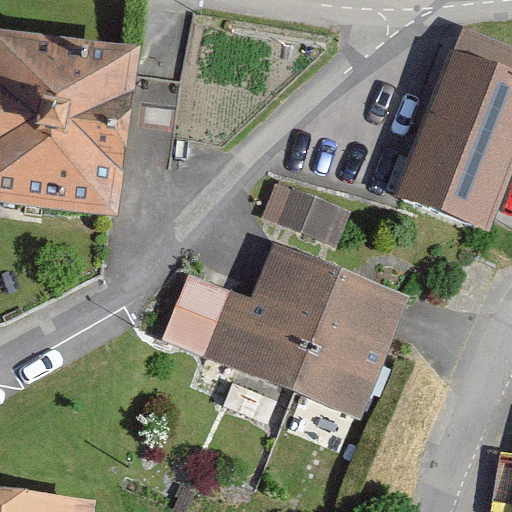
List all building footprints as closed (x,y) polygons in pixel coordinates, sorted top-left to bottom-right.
[(0,222),(134,237),(153,63),(0,46),(0,222)] [(506,247),(511,232),(511,86),(455,66),(401,204),(506,247)] [(280,183),(269,211),(338,238),(349,209),(280,183)] [(141,333),(373,432),(420,309),(285,258),(266,308),(235,298),(241,283),(188,260),(158,276),(141,333)] [(106,511),(0,498),(0,511),(106,511)]
